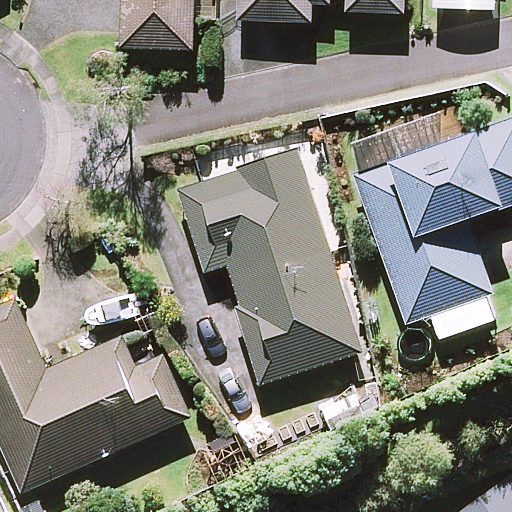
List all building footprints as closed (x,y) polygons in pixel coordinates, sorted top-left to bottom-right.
[(196,53),(199,0),(129,0),(127,49),(196,53)] [(242,0),(241,23),(318,26),(319,14),(409,18),(409,0),(242,0)] [(511,127),(459,146),(448,114),(356,147),(368,179),(361,182),(413,327),(437,318),(445,339),(505,318),(472,226),(511,211),(511,127)] [(366,355),(306,155),(184,192),(209,274),(232,267),(267,385),(366,355)] [(51,372),(23,306),(0,316),(0,435),(26,496),(197,421),(168,355),(140,368),(127,339),(51,372)] [(511,511),(511,481),(469,511),(382,511),(383,511),(382,511),(511,511)]
